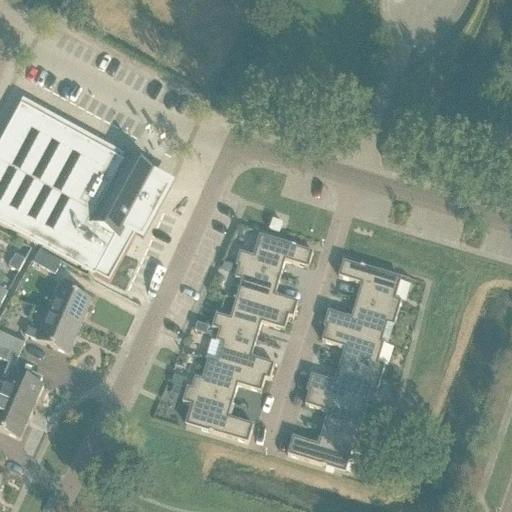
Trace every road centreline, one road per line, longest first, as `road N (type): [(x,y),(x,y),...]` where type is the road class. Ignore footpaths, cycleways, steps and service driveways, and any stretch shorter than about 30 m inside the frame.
road 1 (residential): [(55,511),(230,149)]
road 2 (residential): [(266,453),(356,179)]
road 3 (residential): [(2,45),(30,49),(230,149)]
road 4 (residential): [(511,225),(356,179)]
road 5 (residential): [(230,149),(356,179)]
